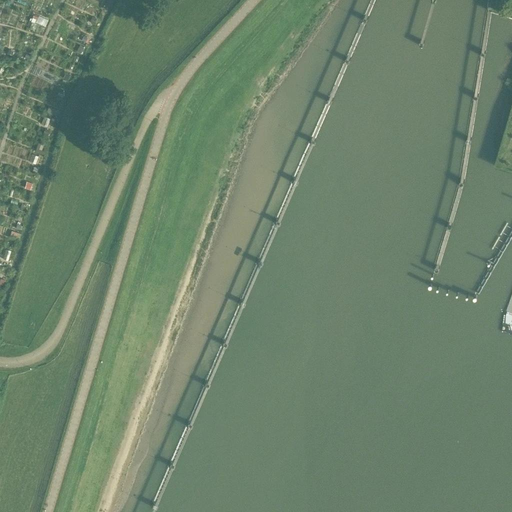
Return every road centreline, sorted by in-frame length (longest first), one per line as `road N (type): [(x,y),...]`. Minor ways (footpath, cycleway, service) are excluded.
road 1 (unclassified): [(48,511),(168,105)]
road 2 (unclassified): [(0,361),(18,362),(53,341),(137,140),(149,117),(168,105)]
road 3 (unclassified): [(168,105),(254,0)]
